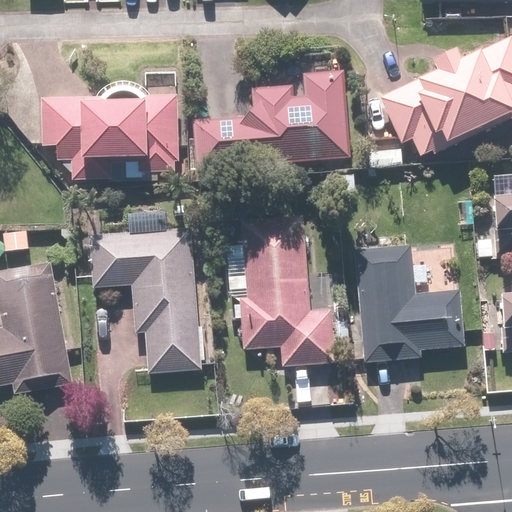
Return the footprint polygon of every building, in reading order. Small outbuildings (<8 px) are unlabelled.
[(511,0),(422,0),(422,6),(462,8),(462,2),(511,5),(511,0)] [(439,73),(382,98),(402,145),(413,140),(422,161),(511,120),(511,40),(468,60),(464,50),(434,63),(439,73)] [(96,105),(41,102),(39,148),(59,149),(58,162),(76,163),(75,184),(158,189),(158,173),(178,174),(183,73),(147,72),(146,91),(132,83),(118,83),(104,91),(96,105)] [(252,118),(195,123),(198,170),(351,159),(344,74),(297,77),(298,87),(250,90),(252,118)] [(399,144),(368,145),(369,172),(399,172),(399,144)] [(477,240),(478,256),(511,255),(511,195),(497,196),(497,213),(486,213),(487,240),(477,240)] [(244,246),(226,246),(230,335),(245,334),(245,350),(281,349),(282,367),(340,365),(339,347),(353,346),(352,311),(312,313),(308,218),(243,220),(244,246)] [(96,292),(133,290),(135,331),(148,330),(151,376),(206,373),(198,231),(92,238),(96,292)] [(30,232),(3,233),(4,254),(31,253),(30,232)] [(422,352),(466,349),(463,293),(417,296),(414,249),(356,253),(363,366),(422,363),(422,352)] [(74,386),(54,267),(0,276),(0,316),(3,333),(0,333),(0,388),(14,386),(16,396),(74,386)] [(511,298),(503,299),(504,357),(511,356),(511,298)]
